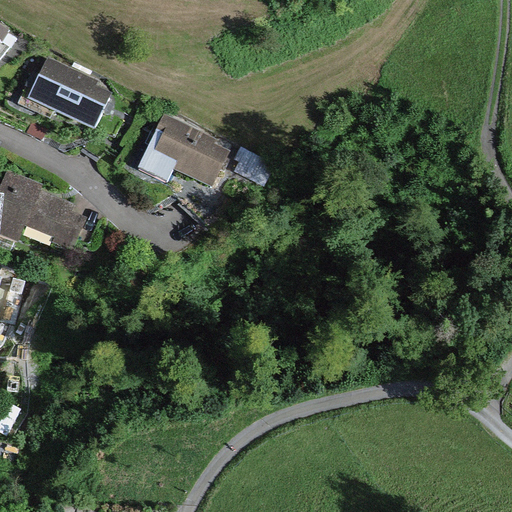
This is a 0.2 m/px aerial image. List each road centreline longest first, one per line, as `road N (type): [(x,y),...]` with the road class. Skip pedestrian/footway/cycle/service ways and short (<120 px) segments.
road 1 (residential): [(190,511),(228,457),(267,424),(316,404),(413,388),(456,390),(488,418)]
road 2 (track): [(505,0),(490,131),(495,167),(511,194)]
road 3 (residential): [(0,135),(65,165),(150,231)]
